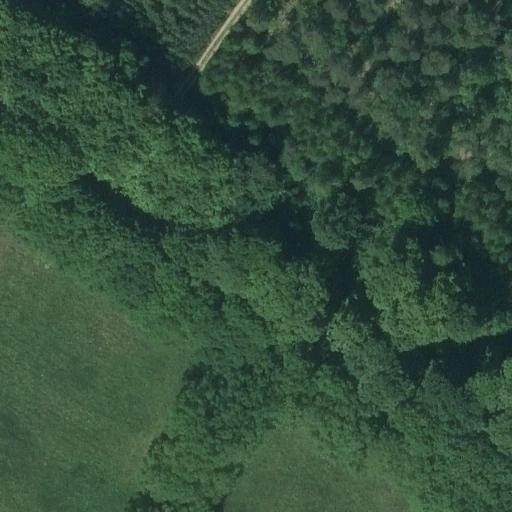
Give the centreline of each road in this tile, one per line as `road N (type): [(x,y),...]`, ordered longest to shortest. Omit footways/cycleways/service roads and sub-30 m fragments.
road 1 (unclassified): [(511,472),(0,131)]
road 2 (track): [(266,307),(165,511)]
